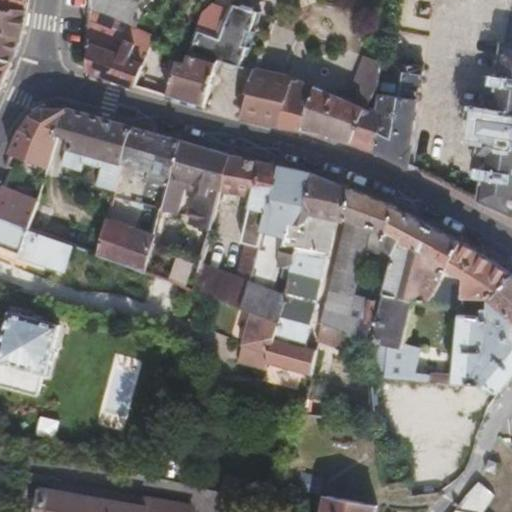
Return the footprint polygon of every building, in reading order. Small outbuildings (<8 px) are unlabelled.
[(32,9),(9,0),(0,0),(0,28),(26,34),(29,22),(32,9)] [(9,0),(32,9),(33,0),(9,0)] [(226,33),(236,6),(217,0),(215,0),(208,10),(204,27),(226,33)] [(249,66),(267,11),(238,1),(236,6),(226,33),(204,27),(194,59),(184,56),(173,96),(185,99),(195,102),(210,106),(225,58),(249,66)] [(135,58),(140,44),(129,39),(135,24),(94,6),(89,42),(95,45),(91,71),(140,87),(148,63),(135,58)] [(148,63),(158,33),(135,24),(129,39),(140,44),(135,58),(148,63)] [(0,57),(17,62),(26,34),(0,28),(0,57)] [(303,132),(319,85),(323,87),(337,68),(339,68),(344,47),(302,32),(288,70),(265,60),(244,115),(275,124),(303,132)] [(511,214),(511,43),(506,43),(498,93),(497,94),(489,93),(487,108),(483,111),(479,115),(477,122),(477,130),(479,137),(482,143),(479,158),(488,160),(482,201),(511,214)] [(374,90),(383,59),(369,55),(352,99),(368,106),(374,90)] [(12,73),(17,62),(0,57),(0,90),(5,92),(12,73)] [(410,164),(426,65),(399,61),(396,76),(389,75),(385,93),(382,112),(375,151),(392,157),(410,164)] [(324,133),(339,93),(323,87),(319,85),(303,132),(313,135),(322,138),(324,133)] [(382,112),(385,93),(374,90),(368,106),(382,112)] [(337,138),(352,99),(339,93),(324,133),(337,138)] [(353,142),(368,106),(352,99),(337,138),(339,139),(353,142)] [(375,151),(382,112),(368,106),(353,142),(364,146),(375,151)] [(51,169),(61,135),(71,108),(52,111),(39,113),(35,115),(24,128),(13,153),(51,169)] [(91,152),(102,117),(71,108),(61,135),(72,138),(65,165),(82,171),(88,152),(91,152)] [(126,162),(135,126),(105,118),(102,117),(91,152),(89,160),(98,162),(100,155),(109,159),(105,177),(120,182),(126,162)] [(172,187),(185,140),(135,126),(126,162),(152,169),(149,181),(172,187)] [(222,191),(232,151),(213,146),(185,140),(172,187),(166,209),(183,214),(190,180),(202,184),(200,191),(203,192),(195,226),(214,232),(222,191)] [(266,230),(280,163),(255,157),(232,151),(222,191),(254,199),(243,243),(247,243),(239,278),(205,269),(200,293),(234,306),(244,309),(251,284),(260,248),(263,247),(266,230)] [(308,219),(315,185),(319,185),(321,177),(301,170),(280,163),(266,230),(288,237),(294,216),(308,219)] [(310,349),(337,230),(336,223),(344,186),(334,182),(321,177),(319,185),(315,185),(308,219),(294,216),(288,237),(280,267),(290,270),(286,294),(282,324),(277,338),(310,349)] [(345,233),(353,191),(350,189),(344,186),(336,223),(337,230),(345,233)] [(37,214),(41,202),(8,187),(0,211),(0,215),(33,228),(37,214)] [(377,248),(393,212),(395,207),(374,199),(353,191),(345,233),(326,325),(339,330),(354,298),(342,293),(356,247),(371,253),(375,247),(377,248)] [(449,268),(462,243),(403,211),(395,207),(393,212),(394,212),(380,249),(390,254),(372,305),(374,306),(368,341),(373,342),(373,344),(403,348),(404,346),(414,297),(432,299),(449,268)] [(380,249),(394,212),(393,212),(377,248),(380,249)] [(105,241),(37,214),(33,228),(77,246),(101,255),(105,241)] [(77,246),(33,228),(0,215),(0,244),(68,270),(77,246)] [(149,274),(158,244),(159,237),(110,221),(105,241),(101,255),(149,274)] [(491,300),(511,277),(511,276),(494,264),(462,243),(449,268),(464,276),(463,290),(464,297),(491,300)] [(205,269),(207,263),(158,244),(149,274),(200,293),(205,269)] [(500,396),(511,380),(511,277),(491,300),(491,309),(484,308),(483,316),(462,315),(458,366),(458,383),(500,396)] [(282,324),(286,294),(251,284),(244,309),(251,312),(261,315),(282,324)] [(368,341),(374,306),(372,305),(354,298),(339,330),(344,332),(351,335),(368,341)] [(248,321),(251,312),(244,309),(234,306),(231,315),(248,321)] [(49,372),(63,327),(14,311),(0,354),(0,356),(4,357),(0,369),(0,384),(38,397),(46,371),(49,372)] [(314,378),(322,351),(310,349),(277,338),(282,324),(261,315),(250,346),(271,352),(268,364),(314,378)] [(339,348),(344,332),(339,330),(326,325),(323,342),(339,348)] [(347,351),(351,335),(344,332),(339,348),(347,351)] [(416,373),(420,348),(404,346),(403,348),(373,344),(373,377),(435,381),(436,374),(416,373)] [(268,364),(271,352),(250,346),(247,356),(261,361),(268,364)] [(332,420),(334,404),(310,401),(305,416),(332,420)] [(36,436),(55,440),(59,421),(40,417),(36,436)] [(464,471),(478,435),(435,420),(424,452),(437,457),(435,462),(462,471),(464,471)] [(498,472),(501,463),(491,459),(488,469),(498,472)] [(322,493),(324,475),(302,472),(299,489),(322,493)] [(191,511),(192,507),(57,483),(58,478),(31,474),(28,492),(38,493),(35,511),(191,511)] [(469,511),(477,511),(481,481),(462,505),(460,510),(469,511)] [(487,511),(498,495),(481,481),(477,511),(487,511)] [(378,511),(380,503),(330,495),(326,511),(378,511)]
